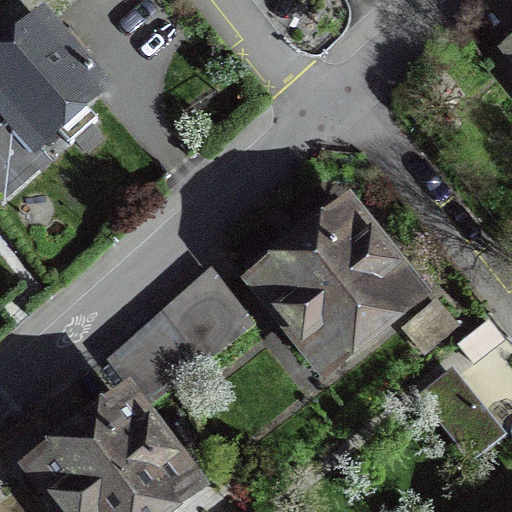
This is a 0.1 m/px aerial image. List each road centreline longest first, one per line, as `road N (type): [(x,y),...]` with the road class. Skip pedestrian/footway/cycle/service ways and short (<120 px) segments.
road 1 (residential): [(323,110),(0,401)]
road 2 (residential): [(448,0),(323,110)]
road 3 (residential): [(230,0),(323,110)]
